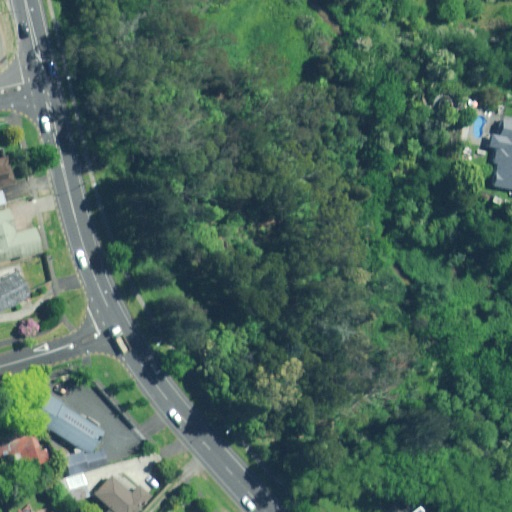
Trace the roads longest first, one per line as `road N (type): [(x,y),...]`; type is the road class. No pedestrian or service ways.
road 1 (secondary): [(116,326),(80,237),(43,80)]
road 2 (secondary): [(266,511),(159,390),(116,326)]
road 3 (residential): [(0,367),(116,326)]
